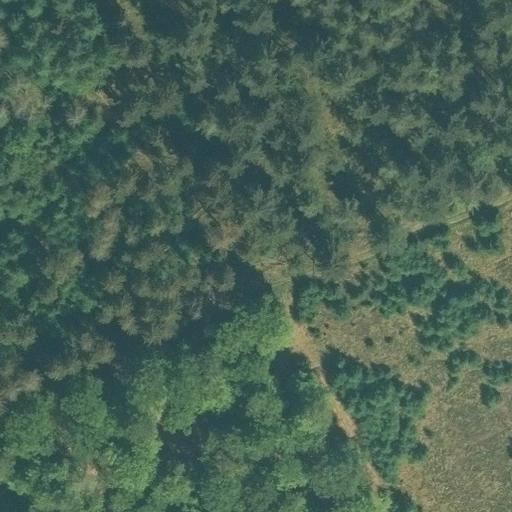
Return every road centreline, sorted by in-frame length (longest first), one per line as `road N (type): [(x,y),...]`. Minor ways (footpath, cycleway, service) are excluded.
road 1 (track): [(388,511),(150,0)]
road 2 (track): [(511,193),(0,404)]
